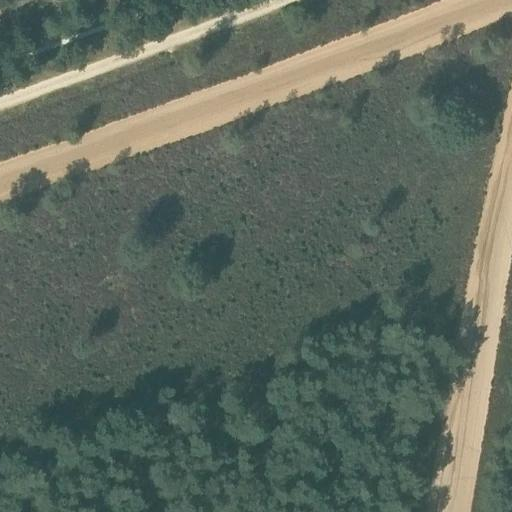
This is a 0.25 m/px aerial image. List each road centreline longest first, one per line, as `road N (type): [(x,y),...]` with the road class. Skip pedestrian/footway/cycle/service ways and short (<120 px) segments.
road 1 (track): [(0,179),(496,0)]
road 2 (track): [(511,148),(451,511)]
road 3 (track): [(0,103),(283,0)]
